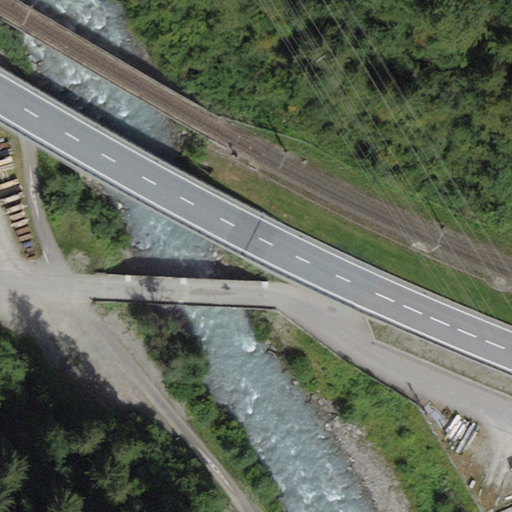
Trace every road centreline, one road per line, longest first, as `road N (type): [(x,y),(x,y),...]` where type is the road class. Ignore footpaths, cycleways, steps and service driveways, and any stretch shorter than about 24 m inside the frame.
road 1 (primary): [(511,351),(338,276),(0,91)]
road 2 (residential): [(511,415),(368,356),(291,300),(0,278)]
